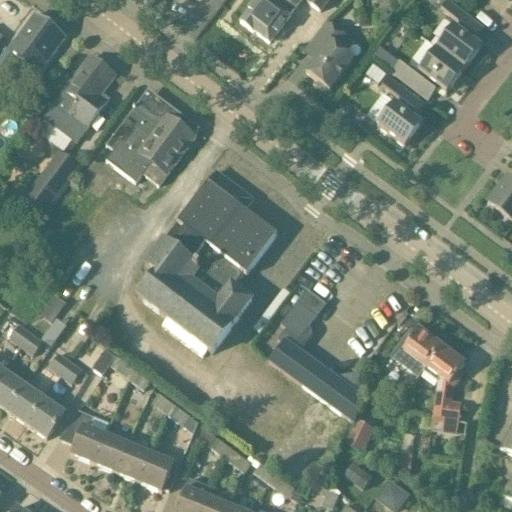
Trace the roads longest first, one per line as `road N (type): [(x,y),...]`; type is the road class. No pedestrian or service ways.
road 1 (primary): [(511,324),(74,0)]
road 2 (residential): [(495,154),(456,125),(511,57)]
